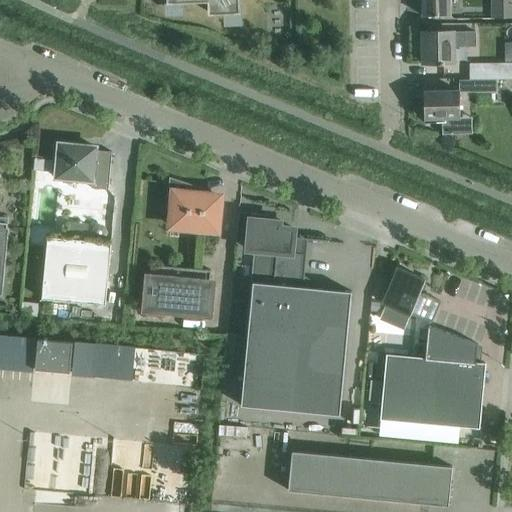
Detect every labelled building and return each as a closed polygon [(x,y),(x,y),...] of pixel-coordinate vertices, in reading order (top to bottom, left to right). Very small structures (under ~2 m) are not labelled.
[(167,0),(168,2),(207,0),(208,0),(209,13),(240,11),(239,0),(167,0)] [(450,15),(449,0),(422,0),(423,16),(450,15)] [(475,31),(443,32),(423,32),(423,63),(440,63),(440,64),(444,64),(444,62),(453,62),(453,47),(476,46),(475,31)] [(511,62),(480,63),(480,79),(497,78),(511,78),(511,62)] [(497,91),(497,78),(480,79),(458,79),(458,91),(459,91),(460,92),(497,91)] [(460,133),(460,117),(460,92),(459,91),(458,91),(424,92),(424,123),(443,123),(444,133),(442,133),(442,134),(472,134),(472,132),(460,133)] [(108,189),(112,151),(96,150),(96,147),(59,143),(59,150),(54,149),(52,170),(57,171),(56,177),(59,177),(63,182),(72,183),(76,179),(92,181),(91,188),(108,189)] [(215,194),(171,180),(169,204),(173,205),(171,226),(217,230),(220,201),(213,200),(214,195),(215,196),(215,194)] [(251,213),(249,233),(248,249),(276,252),(274,268),(254,266),(253,282),(303,286),(304,276),(306,261),(291,260),(294,228),(280,227),(280,221),(267,220),(268,215),(251,213)] [(0,294),(2,295),(9,228),(7,228),(8,223),(8,218),(0,216),(0,294)] [(48,236),(42,298),(106,304),(111,242),(48,236)] [(211,270),(151,265),(150,277),(148,276),(145,308),(209,314),(212,282),(210,282),(211,270)] [(398,268),(391,286),(384,303),(410,314),(410,312),(430,320),(439,300),(419,292),(424,279),(398,268)] [(352,291),(322,288),(320,288),(304,276),(303,286),(253,282),(241,405),(340,415),(350,311),(352,291)] [(478,344),(429,325),(428,327),(425,357),(386,354),(380,419),(480,428),(486,363),(476,362),(477,346),(478,344)] [(25,371),(131,377),(133,343),(27,337),(25,371)] [(452,466),(292,451),(288,490),(429,504),(449,506),(452,466)]
